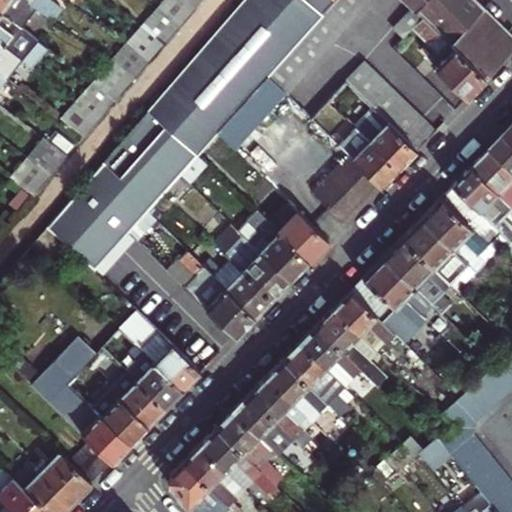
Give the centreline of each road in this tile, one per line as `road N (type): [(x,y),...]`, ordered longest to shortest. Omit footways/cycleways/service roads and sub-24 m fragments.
road 1 (residential): [(511,80),(133,478)]
road 2 (unknown): [(465,128),(367,30),(355,31),(314,81)]
road 3 (unknown): [(233,369),(134,250)]
